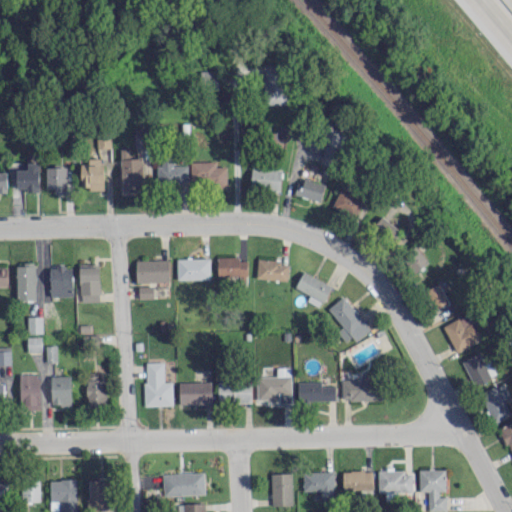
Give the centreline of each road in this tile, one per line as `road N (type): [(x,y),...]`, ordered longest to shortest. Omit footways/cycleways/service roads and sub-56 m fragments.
road 1 (residential): [(0,228),(264,223),(325,241),(365,270),(396,309),(508,511)]
road 2 (residential): [(0,443),(462,425)]
road 3 (residential): [(132,511),(119,225)]
